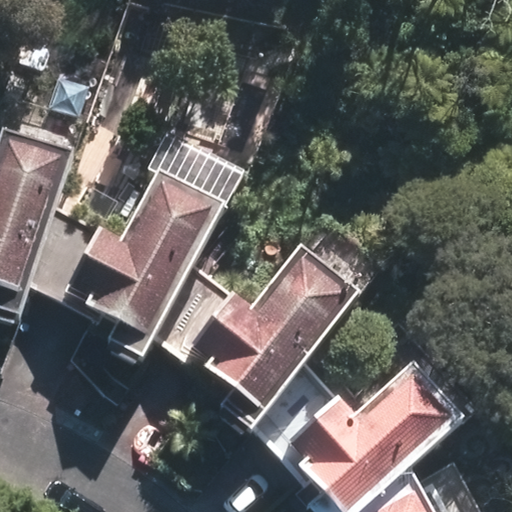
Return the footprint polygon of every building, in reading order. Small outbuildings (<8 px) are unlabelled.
[(49,257),(64,213),(86,150),(21,128),(0,193),(0,299),(30,310),(38,289),(49,257)] [(163,343),(206,270),(244,207),(166,172),(128,242),(106,230),(106,233),(64,213),(49,257),(38,289),(90,311),(119,328),(111,345),(152,361),(163,343)] [(314,364),(378,291),(313,241),(258,305),(242,290),(238,294),(206,270),(163,343),(197,365),(234,389),(225,404),(259,428),(314,364)] [(485,416),(432,361),(369,412),(353,393),(347,398),(314,364),(259,428),(313,487),(321,481),(330,491),(331,493),(315,504),(322,511),(368,511),(424,466),(485,416)] [(449,511),(424,466),(368,511),(449,511)]
